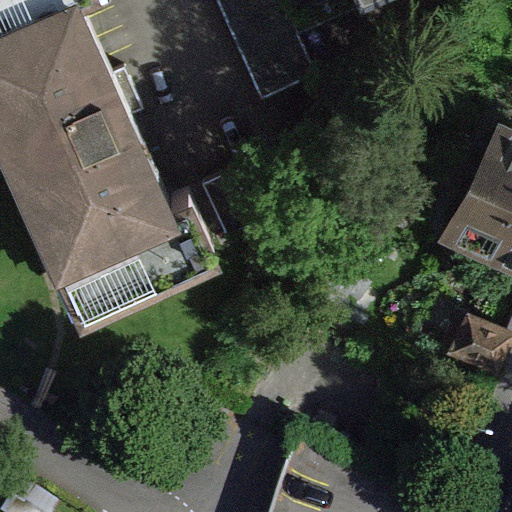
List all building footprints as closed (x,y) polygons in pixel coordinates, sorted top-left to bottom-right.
[(214,238),(107,0),(0,0),(0,90),(91,293),(214,238)] [(221,0),(255,92),(301,76),(273,0),(221,0)] [(336,0),(305,0),(311,11),(336,0)] [(425,228),(511,272),(511,127),(483,112),(425,228)] [(507,334),(461,314),(444,353),(490,373),(507,334)]
